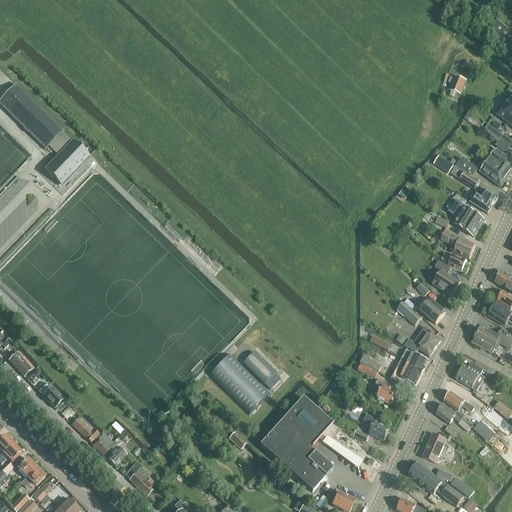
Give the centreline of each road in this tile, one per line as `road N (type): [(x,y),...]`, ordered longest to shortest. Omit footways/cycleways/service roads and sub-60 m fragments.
road 1 (tertiary): [(373,511),(511,211)]
road 2 (tertiary): [(124,494),(0,370)]
road 3 (unclassified): [(99,511),(0,412)]
